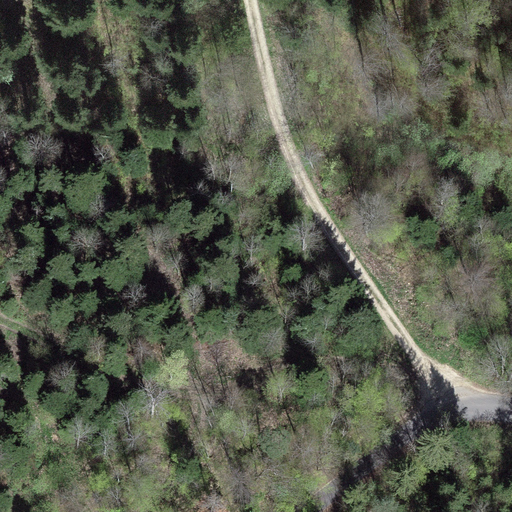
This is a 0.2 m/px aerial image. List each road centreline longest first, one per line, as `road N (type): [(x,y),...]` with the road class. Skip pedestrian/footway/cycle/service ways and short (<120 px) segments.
road 1 (track): [(456,406),(315,205),(251,0)]
road 2 (unclassified): [(305,511),(432,415),(456,406),(511,410)]
